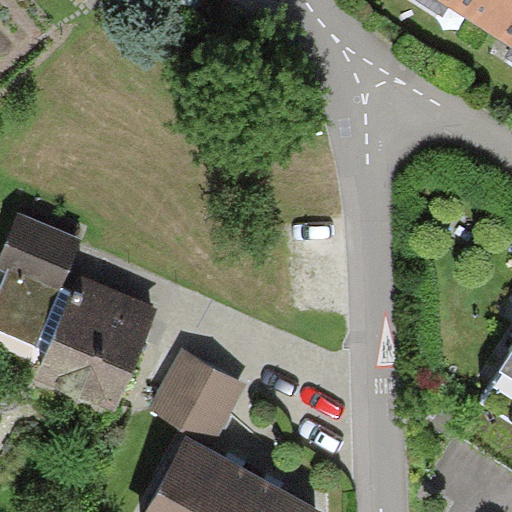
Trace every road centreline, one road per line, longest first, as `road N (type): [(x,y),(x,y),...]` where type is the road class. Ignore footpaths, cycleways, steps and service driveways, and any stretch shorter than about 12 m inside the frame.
road 1 (residential): [(385,511),(366,69)]
road 2 (residential): [(511,152),(428,97),(366,69)]
